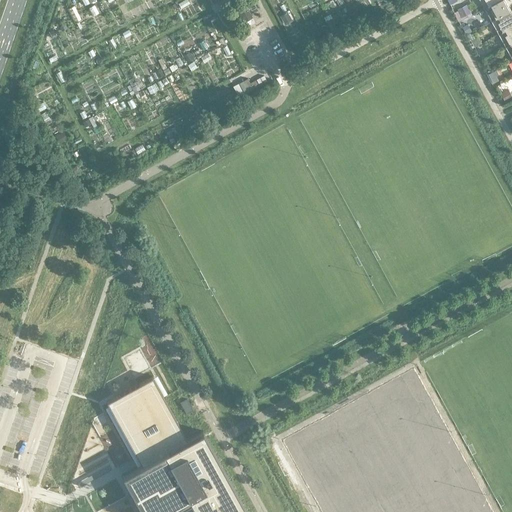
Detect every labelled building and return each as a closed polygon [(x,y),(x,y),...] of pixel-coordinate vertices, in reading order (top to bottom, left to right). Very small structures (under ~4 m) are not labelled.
[(511,10),(505,0),(498,0),(485,8),(492,21),(511,10)] [(462,18),(472,13),(467,4),(457,10),(462,18)] [(511,26),(511,11),(511,10),(492,21),(499,34),(511,26)] [(466,34),(472,31),(468,24),(462,27),(466,34)] [(511,43),(511,26),(499,34),(506,47),(511,43)] [(481,43),(478,36),(471,40),(474,47),(481,43)] [(497,69),(489,74),(494,83),(499,80),(497,76),(499,74),(497,69)] [(511,96),(508,89),(500,94),(506,103),(511,99),(511,96)] [(410,323),(393,331),(398,339),(414,330),(410,323)] [(152,376),(107,401),(141,464),(122,475),(143,511),(169,511),(190,500),(196,511),(247,511),(202,430),(187,439),(152,376)] [(186,403),(180,406),(186,417),(192,414),(186,403)]
